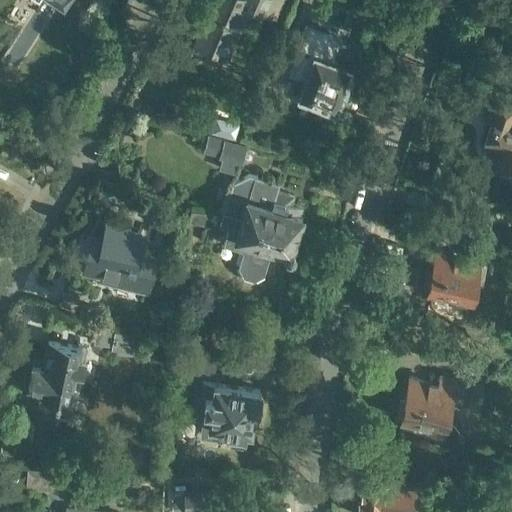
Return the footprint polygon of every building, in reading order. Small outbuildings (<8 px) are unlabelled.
[(275,18),(282,0),(212,0),(194,44),(226,58),(227,57),(226,57),(232,43),(232,44),(233,43),(235,44),(242,28),(239,27),(248,6),(275,18)] [(299,49),(290,73),(305,79),(299,95),(302,96),(300,102),(315,107),(317,102),(336,108),(343,88),(344,88),(349,77),(347,76),(351,66),(332,59),(340,35),(306,22),(297,48),(299,49)] [(490,161),(511,168),(511,96),(497,91),(491,109),(496,111),(484,146),(494,149),(490,161)] [(221,156),(218,168),(235,172),(238,161),(241,162),(246,144),(209,133),(205,149),(220,154),(220,156),(221,156)] [(233,180),(224,210),(304,234),(304,233),(300,232),(306,212),(302,211),(303,206),(292,203),(295,195),(277,190),(280,181),(250,172),(233,180)] [(206,212),(190,209),(188,222),(203,225),(206,212)] [(304,234),(224,210),(223,210),(219,224),(220,225),(228,227),(223,244),(244,249),(239,265),(244,274),(255,277),(264,273),(272,245),(285,248),(284,250),(287,253),(291,255),(294,253),(299,235),(303,236),(304,234)] [(114,282),(143,289),(143,286),(149,288),(157,257),(140,253),(144,237),(140,236),(141,231),(106,222),(101,244),(97,243),(94,244),(93,245),(92,248),(90,255),(88,254),(84,268),(116,277),(114,282)] [(473,298),(484,248),(467,245),(465,254),(436,248),(431,270),(427,269),(423,286),(427,287),(427,288),(431,289),(430,294),(467,301),(468,297),(473,298)] [(58,305),(80,315),(90,293),(69,282),(58,305)] [(267,332),(293,339),(298,321),(271,314),(267,332)] [(97,326),(94,341),(112,345),(111,350),(131,353),(135,334),(97,326)] [(42,395),(72,401),(76,384),(74,383),(76,373),(82,375),(85,357),(82,356),(84,344),(48,337),(42,365),(32,363),(28,384),(44,387),(42,395)] [(183,349),(181,369),(204,372),(207,352),(183,349)] [(401,416),(447,426),(457,376),(440,372),(438,381),(410,375),(405,399),(401,398),(398,412),(401,413),(401,416)] [(211,407),(207,435),(245,440),(247,429),(252,430),(255,407),(258,408),(259,404),(262,401),(263,395),(260,391),(261,388),(203,380),(200,405),(211,407)] [(27,487),(51,488),(52,466),(29,464),(27,487)] [(384,511),(404,511),(405,511),(411,511),(430,511),(434,490),(421,488),(421,486),(363,478),(360,497),(358,511),(382,511),(383,508),(385,508),(384,511)] [(174,489),(171,489),(172,511),(207,510),(206,511),(214,511),(214,488),(185,489),(185,484),(174,484),(174,489)]
